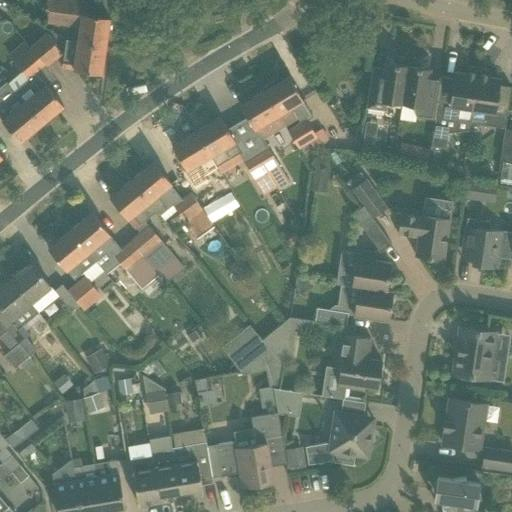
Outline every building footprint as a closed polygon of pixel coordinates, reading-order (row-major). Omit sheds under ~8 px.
[(46,0),(45,8),(49,8),(66,11),(64,24),(80,26),(78,41),(106,45),(110,18),(86,14),(87,0),(46,0)] [(75,58),(74,69),(102,74),(106,45),(78,41),(75,58)] [(30,46),(13,60),(22,71),(28,77),(29,79),(16,91),(15,91),(16,92),(24,102),(42,123),(63,106),(47,86),(36,72),(44,65),(44,64),(30,46)] [(402,104),(409,57),(401,56),(397,59),(396,63),(385,61),(384,68),(372,66),(366,108),(384,111),(386,101),(402,104)] [(416,59),(409,57),(402,104),(418,106),(416,116),(435,118),(442,76),(429,75),(430,68),(419,66),(419,62),(416,59)] [(445,148),(450,119),(470,122),(473,108),(478,69),(467,67),(466,74),(455,72),(454,78),(442,76),(435,118),(430,150),(438,151),(439,147),(445,148)] [(478,69),(473,108),(470,122),(505,128),(511,87),(499,85),(500,79),(488,77),(489,70),(478,69)] [(288,76),(264,90),(278,114),(290,107),(300,122),(287,129),(298,148),(311,140),(315,146),(321,143),(307,120),(313,116),(288,76)] [(264,90),(240,105),(260,139),(269,133),(263,124),(278,114),(264,90)] [(2,104),(0,105),(0,117),(20,142),(42,123),(24,102),(16,92),(2,104)] [(220,117),(196,132),(210,155),(227,145),(233,155),(241,150),(220,117)] [(511,128),(505,128),(500,160),(511,161),(511,128)] [(196,132),(172,146),(193,179),(201,174),(195,164),(210,155),(196,132)] [(373,148),(375,136),(364,134),(362,146),(373,148)] [(289,182),(278,165),(275,160),(281,156),(276,148),(270,152),(266,144),(254,150),(267,171),(268,170),(279,188),(289,182)] [(415,145),(412,163),(426,166),(430,148),(415,145)] [(255,179),(267,171),(254,150),(242,158),(255,179)] [(196,238),(213,225),(190,192),(181,198),(170,185),(172,184),(153,161),(132,179),(161,214),(173,205),(196,238)] [(474,177),(475,170),(471,165),(464,164),(463,176),(474,177)] [(313,167),(312,176),(312,178),(329,181),(330,170),(313,167)] [(347,181),(353,188),(373,217),(386,207),(366,179),(360,172),(347,181)] [(161,215),(161,214),(132,179),(110,197),(136,228),(157,210),(161,215)] [(391,243),(372,217),(364,206),(353,215),(361,226),(380,252),(391,243)] [(69,230),(95,261),(110,249),(120,261),(142,288),(158,275),(130,240),(121,248),(91,212),(69,230)] [(443,260),(449,218),(422,214),(421,216),(401,213),(398,233),(418,236),(415,255),(427,257),(427,260),(431,262),(435,263),(439,262),(440,259),(443,260)] [(466,227),(462,250),(474,252),(473,259),(473,260),(472,264),(497,268),(499,257),(509,259),(511,240),(511,232),(503,231),(488,229),(490,221),(467,217),(466,227)] [(166,284),(169,281),(182,271),(184,268),(148,225),(130,240),(158,275),(166,284)] [(95,261),(69,230),(48,248),(74,279),(95,261)] [(358,250),(352,286),(358,287),(392,292),(386,291),(390,262),(373,260),(375,252),(358,250)] [(58,295),(54,290),(51,286),(31,262),(11,279),(31,302),(38,312),(58,295)] [(84,309),(100,295),(85,277),(68,291),(80,304),(84,309)] [(31,302),(11,279),(0,287),(0,305),(11,319),(31,302)] [(62,283),(54,290),(58,295),(71,311),(80,304),(68,291),(62,283)] [(392,292),(358,287),(353,315),(388,320),(392,292)] [(257,288),(248,294),(254,302),(263,296),(257,288)] [(315,321),(346,326),(348,314),(348,312),(329,309),(317,307),(315,321)] [(89,313),(95,320),(101,315),(96,308),(89,313)] [(290,317),(265,337),(278,352),(286,353),(291,317),(290,317)] [(0,335),(11,349),(4,355),(15,368),(29,356),(7,330),(0,321),(0,335)] [(14,324),(7,330),(29,356),(36,350),(25,338),(18,329),(14,324)] [(456,350),(453,374),(457,374),(459,378),(468,380),(472,377),(488,379),(503,381),(506,363),(492,361),(497,332),(484,330),(460,327),(456,350)] [(194,330),(187,336),(192,343),(200,337),(194,330)] [(346,387),(362,389),(362,386),(378,388),(382,361),(365,358),(365,353),(367,353),(369,337),(342,333),(337,367),(325,365),(321,396),(344,399),(346,387)] [(229,357),(243,375),(265,370),(265,367),(282,363),(258,334),(229,357)] [(109,365),(104,355),(102,352),(88,359),(95,373),(98,371),(108,366),(109,365)] [(148,365),(141,370),(146,377),(153,371),(148,365)] [(73,384),(65,374),(54,383),(63,393),(73,384)] [(94,379),(83,389),(84,398),(87,409),(103,404),(99,392),(111,388),(107,377),(103,376),(94,379)] [(120,399),(133,397),(130,376),(117,379),(120,399)] [(148,405),(166,401),(164,388),(143,376),(148,405)] [(205,378),(195,380),(197,391),(206,389),(207,387),(205,378)] [(278,413),(287,414),(290,397),(301,399),(302,392),(278,388),(274,388),(277,406),(278,413)] [(181,393),(168,394),(169,403),(181,402),(181,393)] [(487,404),(449,398),(445,421),(445,420),(443,429),(444,430),(442,444),(480,449),(487,404)] [(65,401),(68,422),(85,420),(82,399),(65,401)] [(234,441),(215,444),(220,471),(221,476),(240,473),(242,487),(274,482),(271,466),(266,438),(282,435),(278,412),(250,417),(252,428),(255,444),(235,448),(234,441)] [(305,447),(308,464),(328,461),(353,465),(355,454),(368,456),(369,443),(371,443),(373,432),(371,431),(372,425),(366,424),(367,417),(336,412),(331,443),(326,442),(305,447)] [(173,447),(181,498),(203,494),(202,485),(213,483),(204,429),(185,432),(187,445),(173,447)] [(10,445),(0,432),(0,452),(6,448),(10,445)] [(150,445),(152,456),(160,501),(181,498),(173,447),(172,441),(150,445)] [(32,442),(19,453),(24,459),(37,449),(32,442)] [(6,448),(0,452),(0,458),(12,472),(21,465),(12,455),(6,448)] [(511,451),(485,448),(483,466),(511,470),(511,451)] [(287,456),(290,469),(306,466),(304,453),(287,456)] [(130,460),(138,505),(160,501),(152,456),(130,460)] [(97,476),(96,476),(84,478),(81,465),(80,458),(72,459),(73,467),(80,511),(96,511),(103,511),(97,476)] [(97,476),(103,511),(124,507),(117,460),(108,461),(109,474),(97,476)] [(21,465),(12,472),(20,482),(29,475),(21,465)] [(80,511),(73,467),(64,468),(67,481),(53,483),(58,511),(80,511)] [(466,476),(451,479),(437,477),(436,482),(437,482),(441,506),(456,503),(477,506),(478,499),(481,499),(479,488),(480,483),(466,481),(466,476)] [(0,511),(14,511),(10,507),(9,507),(0,496),(0,511)]
